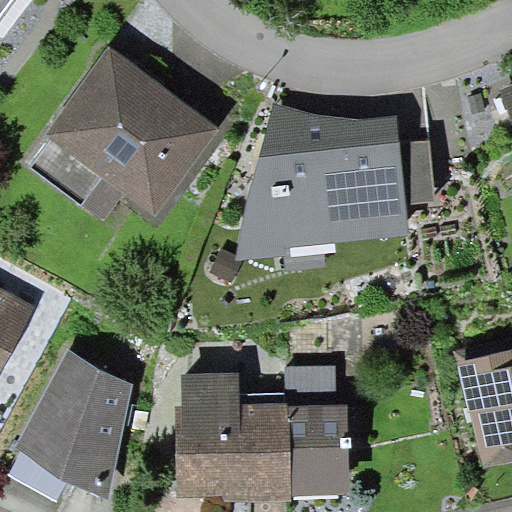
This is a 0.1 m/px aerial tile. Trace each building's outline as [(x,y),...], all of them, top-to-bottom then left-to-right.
[(33,0),(11,0),(0,14),(0,34),(4,37),(33,0)] [(0,0),(0,14),(11,0),(0,0)] [(109,46),(44,133),(153,215),(219,128),(109,46)] [(511,84),(498,90),(511,123),(511,84)] [(306,111),(273,103),(247,197),(237,255),(236,259),(243,258),(285,255),(286,272),(327,267),(324,242),(409,234),(406,202),(401,143),(399,117),(364,119),(306,111)] [(401,143),(406,202),(436,199),(430,140),(401,143)] [(237,255),(222,249),(211,271),(231,281),(243,258),(236,259),(237,255)] [(0,372),(36,306),(0,286),(0,372)] [(511,347),(457,359),(468,410),(470,410),(483,470),(511,463),(511,347)] [(100,369),(68,350),(15,448),(22,452),(62,477),(68,480),(108,500),(133,386),(100,369)] [(176,406),(178,497),(223,496),(223,502),(292,500),(291,495),(351,494),(349,405),(337,406),(336,365),(284,366),(285,392),(241,393),(240,373),(182,374),(182,406),(176,406)] [(62,477),(22,452),(9,474),(56,501),(68,480),(62,477)]
